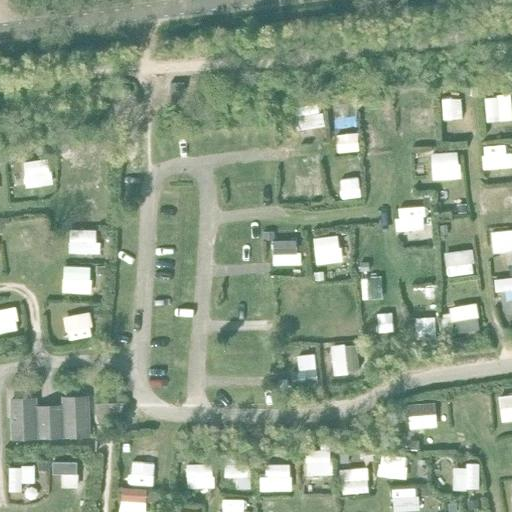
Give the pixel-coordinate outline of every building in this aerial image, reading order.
[(37,398),(9,399),(10,441),(89,438),(89,396),(61,397),(61,405),(37,406),(37,398)] [(348,454),(340,455),(340,463),(348,462),(348,454)] [(225,455),(225,464),(234,464),(235,455),(225,455)] [(49,461),(39,461),(39,470),(49,470),(49,461)] [(477,500),(467,501),(468,509),(478,508),(477,500)]
